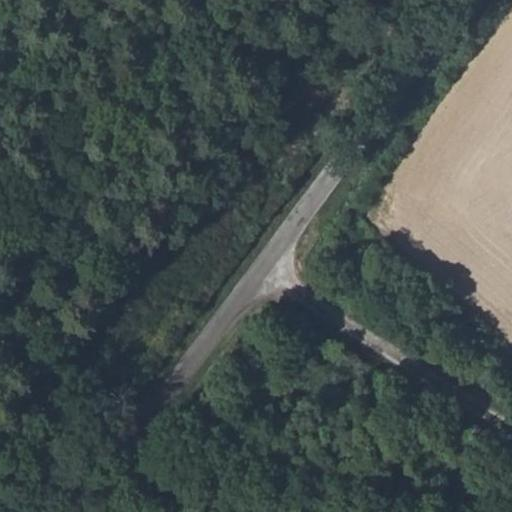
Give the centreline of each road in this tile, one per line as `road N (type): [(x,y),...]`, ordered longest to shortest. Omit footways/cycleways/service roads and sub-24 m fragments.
road 1 (unclassified): [(270,281),(483,0)]
road 2 (unclassified): [(95,511),(270,281)]
road 3 (unclassified): [(270,281),(511,432)]
